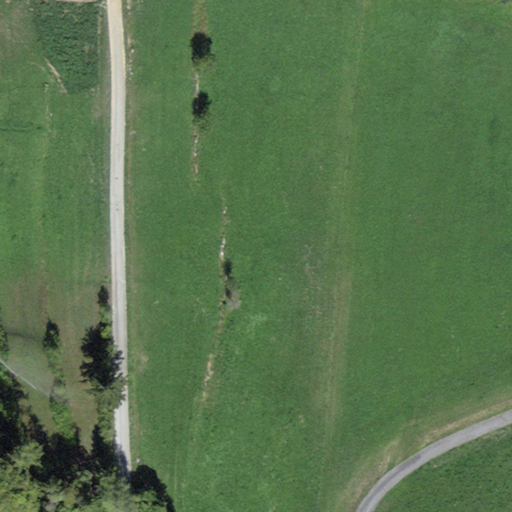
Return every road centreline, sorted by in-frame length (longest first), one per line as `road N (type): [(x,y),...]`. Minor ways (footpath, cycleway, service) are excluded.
road 1 (track): [(126,511),(108,0)]
road 2 (residential): [(511,416),(398,471),(363,511)]
